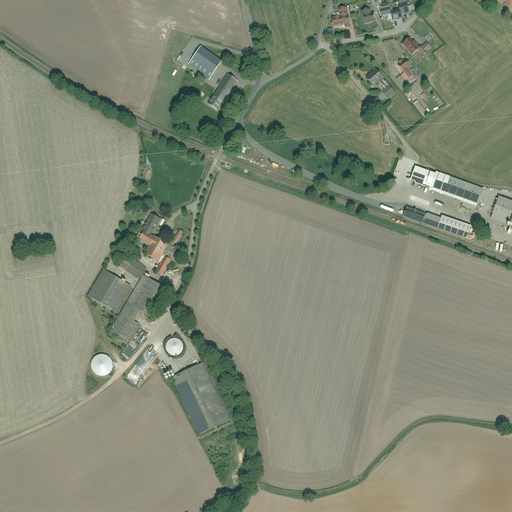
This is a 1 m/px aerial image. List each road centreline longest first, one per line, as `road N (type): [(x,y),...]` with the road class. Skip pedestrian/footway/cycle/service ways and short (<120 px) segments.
road 1 (unknown): [(214,163),(511,269)]
road 2 (track): [(511,427),(464,419),(412,425),(361,476),(321,494),(269,490),(251,472)]
road 3 (unclassified): [(236,127),(205,182),(186,265),(157,325)]
road 4 (track): [(0,444),(103,389),(157,325)]
road 5 (track): [(164,308),(212,349),(229,376),(246,421),(251,472)]
road 6 (residential): [(236,127),(270,156),(390,207)]
road 7 (residential): [(327,47),(402,139),(408,162)]
